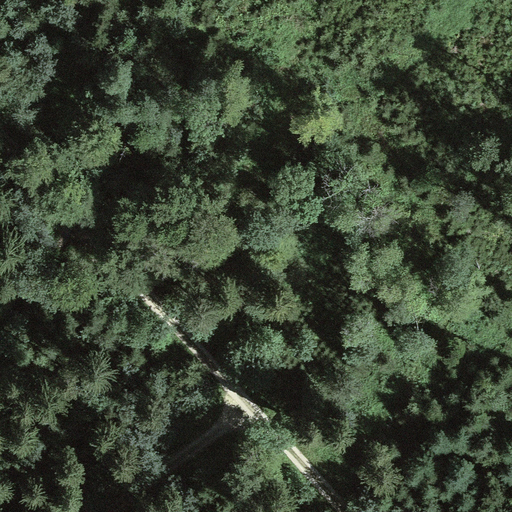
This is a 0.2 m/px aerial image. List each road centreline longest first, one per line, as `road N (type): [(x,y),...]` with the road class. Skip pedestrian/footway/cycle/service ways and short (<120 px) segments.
road 1 (track): [(0,135),(343,511)]
road 2 (track): [(253,411),(87,511)]
